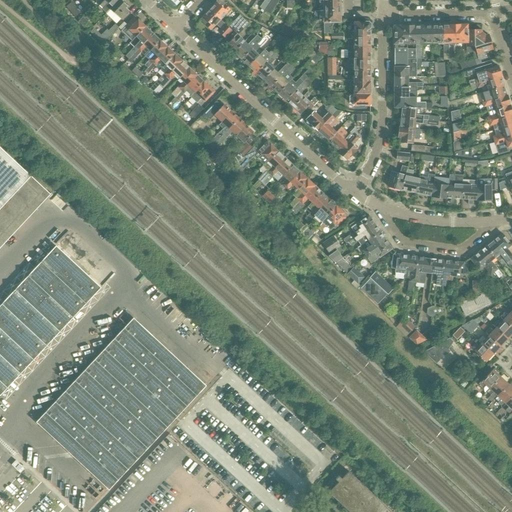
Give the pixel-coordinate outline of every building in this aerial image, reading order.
[(112,6),(113,7),(119,0),(104,0),(99,6),(103,10),(106,12),(112,6)] [(121,0),(119,0),(113,7),(106,14),(117,24),(129,10),(126,8),(128,6),(121,0)] [(220,0),(217,0),(209,10),(220,20),(230,9),(220,0)] [(264,0),(260,7),(265,11),(271,0),(264,0)] [(271,0),(265,11),(269,13),(278,1),(277,0),(271,0)] [(282,14),(288,17),(293,8),(293,5),(293,0),(287,0),(287,4),(282,14)] [(67,6),(76,17),(80,13),(71,3),(67,6)] [(340,4),(324,4),(324,23),(324,33),(330,33),(330,23),(340,22),(340,4)] [(304,14),(310,17),(313,13),(307,8),(304,14)] [(209,10),(199,19),(210,30),(216,24),(221,29),(225,25),(220,20),(209,10)] [(240,15),(228,27),(231,31),(233,32),(234,31),(239,26),(245,20),(240,15)] [(83,26),(88,21),(83,17),(78,22),(83,26)] [(125,27),(136,37),(146,27),(138,19),(137,21),(134,18),(125,27)] [(239,26),(242,29),(248,23),(245,20),(239,26)] [(354,22),(354,41),(370,42),(370,25),(370,24),(369,23),(368,22),(367,22),(354,22)] [(449,25),(449,54),(449,62),(454,60),(453,47),(454,47),(453,42),(467,42),(466,30),(466,25),(460,25),(460,24),(449,24),(449,25)] [(219,32),(224,37),(225,38),(231,31),(228,27),(225,25),(221,29),(219,32)] [(294,34),(289,31),(291,28),(285,25),(280,33),(291,38),(294,34)] [(394,27),(394,67),(410,67),(410,59),(416,59),(416,49),(407,49),(407,43),(416,43),(415,26),(413,26),(413,25),(403,25),(403,26),(394,27)] [(449,25),(431,26),(432,42),(444,42),(444,46),(445,46),(445,54),(449,54),(449,25)] [(91,33),(103,44),(112,34),(117,38),(125,30),(120,26),(112,34),(107,30),(101,36),(94,29),(91,33)] [(431,26),(415,26),(416,43),(416,49),(416,59),(422,59),(422,42),(432,42),(431,26)] [(126,56),(129,59),(153,33),(146,27),(136,37),(130,44),(134,47),(128,54),(126,56)] [(481,29),(466,30),(467,42),(467,52),(473,52),(473,49),(474,47),(483,34),(481,32),(481,29)] [(224,42),(234,52),(244,41),(234,31),(233,32),(224,42)] [(150,50),(151,51),(161,41),(153,33),(129,59),(128,60),(130,63),(134,59),(141,52),(145,56),(150,50)] [(493,49),(488,34),(485,35),(483,34),(474,47),(473,49),(473,52),(474,59),(469,61),(470,66),(471,67),(482,63),(480,58),(484,57),(483,52),(493,49)] [(234,52),(241,59),(261,38),(258,35),(248,45),(244,41),(234,52)] [(241,59),(248,66),(259,55),(255,51),(264,41),(261,38),(241,59)] [(297,43),(288,39),(284,43),(291,50),(297,43)] [(144,65),(148,68),(167,47),(161,41),(151,51),(155,54),(149,60),(144,65)] [(348,58),(354,58),(370,59),(370,42),(354,41),(348,41),(348,47),(348,58)] [(318,51),(328,55),(328,43),(317,43),(317,48),(318,49),(318,51)] [(157,64),(162,68),(165,64),(175,54),(167,47),(148,68),(145,71),(142,73),(141,75),(143,77),(145,77),(148,73),(157,64)] [(251,73),(254,75),(270,57),(275,52),(272,49),(267,54),(263,50),(259,55),(248,66),(254,71),(251,73)] [(316,52),(309,49),(306,53),(311,58),(316,52)] [(153,92),(160,85),(182,61),(175,54),(165,64),(162,68),(160,70),(164,74),(159,80),(158,79),(150,88),(153,92)] [(258,75),(263,80),(274,69),(269,65),(274,61),(270,57),(254,75),(256,77),(258,75)] [(354,58),(354,75),(370,75),(370,59),(354,58)] [(410,67),(394,67),(394,77),(409,77),(417,77),(417,59),(416,59),(410,59),(410,67)] [(175,74),(179,78),(189,68),(182,61),(160,85),(162,87),(170,80),(175,74)] [(460,64),(462,69),(470,66),(469,61),(460,64)] [(266,87),(268,89),(290,66),(287,63),(278,73),(274,69),(263,80),(268,84),(266,87)] [(438,77),(445,76),(444,63),(437,63),(438,77)] [(492,68),(491,64),(466,71),(468,76),(474,74),(476,79),(469,81),(470,85),(501,75),(498,66),(492,68)] [(273,89),(278,94),(288,83),(285,80),(294,70),(290,66),(268,89),(271,91),(273,89)] [(138,78),(141,75),(142,73),(136,67),(132,71),(138,78)] [(172,94),(175,97),(196,74),(189,68),(179,78),(184,82),(172,94)] [(285,100),(308,76),(313,72),(309,68),(305,73),(295,83),(291,79),(288,83),(278,94),(285,100)] [(196,74),(175,97),(172,101),(175,103),(186,91),(191,95),(204,81),(196,74)] [(354,80),(354,93),(370,93),(370,75),(354,75),(350,75),(344,75),(329,75),(329,80),(354,80)] [(488,85),(490,90),(504,86),(501,76),(501,75),(470,85),(472,90),(478,88),(488,85)] [(285,100),(293,107),(303,97),(298,92),(303,87),(307,87),(313,80),(308,76),(285,100)] [(394,77),(394,87),(422,87),(422,82),(409,82),(409,77),(394,77)] [(214,91),(204,81),(191,95),(190,96),(197,103),(201,98),(205,102),(213,93),(214,91)] [(476,105),(483,102),(506,95),(504,86),(490,90),(491,95),(475,100),(476,105)] [(394,97),(416,97),(417,97),(417,91),(422,90),(422,87),(394,87),(394,97)] [(349,97),(349,102),(354,102),(354,106),(370,106),(370,93),(354,93),(354,95),(351,95),(349,97)] [(496,109),(510,105),(507,95),(506,95),(483,102),(484,107),(486,106),(487,112),(488,112),(496,109)] [(303,97),(293,107),(300,114),(305,109),(308,111),(313,106),(318,100),(314,97),(309,102),(303,97)] [(394,97),(394,108),(402,108),(408,108),(420,108),(425,109),(425,102),(416,102),(416,97),(394,97)] [(220,120),(222,122),(231,111),(224,105),(223,106),(222,106),(216,100),(201,116),(208,122),(213,116),(214,115),(220,120)] [(190,114),(194,118),(203,108),(199,104),(190,114)] [(306,120),(317,131),(336,110),(330,104),(319,116),(313,111),(306,120)] [(488,121),(489,122),(511,115),(511,112),(510,105),(496,109),(488,112),(490,117),(485,118),(486,120),(484,121),(484,123),(488,121)] [(402,108),(401,117),(438,121),(438,116),(420,115),(420,108),(408,108),(402,108)] [(317,131),(328,141),(336,133),(329,125),(342,111),(341,111),(337,110),(336,110),(317,131)] [(231,111),(222,122),(219,125),(223,129),(221,131),(209,144),(212,147),(216,142),(239,118),(231,111)] [(452,112),(452,121),(460,117),(458,111),(452,112)] [(511,115),(489,122),(487,123),(488,127),(493,125),(494,130),(511,124),(511,115)] [(201,116),(190,127),(194,131),(205,119),(201,116)] [(399,127),(419,130),(419,124),(438,126),(438,121),(401,117),(400,127),(399,127)] [(246,125),(239,118),(216,142),(220,145),(227,137),(232,131),(236,136),(246,125)] [(461,130),(459,122),(452,124),(453,132),(461,130)] [(493,136),(494,141),(511,135),(511,124),(494,130),(496,135),(493,136)] [(253,132),(246,125),(236,136),(244,142),(245,141),(248,144),(255,137),(252,134),(253,132)] [(328,141),(339,151),(355,134),(355,126),(352,125),(348,132),(350,133),(344,140),(336,133),(328,141)] [(419,130),(399,127),(398,138),(401,138),(400,142),(413,143),(413,139),(419,140),(420,130),(419,130)] [(468,136),(466,129),(453,133),(454,140),(454,142),(460,140),(460,138),(468,136)] [(355,134),(339,151),(338,152),(347,160),(357,149),(353,145),(359,138),(355,134)] [(511,135),(494,141),(486,143),(488,147),(488,150),(497,148),(496,145),(506,142),(507,147),(511,146),(511,135)] [(258,152),(268,161),(278,151),(267,141),(263,145),(260,143),(257,146),(256,144),(253,148),(237,164),(243,170),(248,164),(247,163),(258,152)] [(454,142),(454,152),(462,150),(460,141),(454,142)] [(228,163),(234,168),(237,164),(253,148),(247,142),(239,151),(228,163)] [(0,247),(50,194),(0,146),(0,247)] [(472,148),(454,152),(455,156),(472,157),(472,148)] [(265,172),(258,179),(262,183),(286,158),(278,151),(268,161),(264,166),(266,169),(264,172),(265,172)] [(397,153),(397,160),(410,161),(410,154),(397,153)] [(279,171),(283,175),(292,165),(286,158),(262,183),(265,186),(279,171)] [(279,189),(281,191),(284,188),(285,188),(300,172),(292,165),(283,175),(287,179),(279,189)] [(407,167),(402,166),(400,171),(403,172),(402,175),(391,172),(387,186),(401,190),(401,189),(406,170),(407,170),(407,167)] [(413,171),(409,171),(407,170),(406,170),(401,189),(416,193),(419,178),(412,177),(413,171)] [(284,188),(281,191),(276,197),(279,200),(285,196),(284,194),(288,190),(292,195),(298,189),(307,179),(300,172),(285,188),(284,188)] [(416,193),(431,196),(433,184),(434,179),(434,175),(428,174),(428,178),(419,176),(419,178),(416,193)] [(446,198),(448,186),(449,175),(443,174),(442,183),(440,183),(441,180),(434,179),(433,184),(431,196),(446,198)] [(461,199),(463,179),(463,175),(449,175),(448,186),(446,198),(450,198),(450,203),(454,203),(455,198),(461,199)] [(288,207),(292,209),(315,186),(307,179),(298,189),(302,193),(296,199),(288,207)] [(463,179),(461,199),(468,199),(467,204),(472,204),(472,199),(476,200),(476,188),(476,185),(476,180),(463,179)] [(485,180),(476,180),(476,185),(476,188),(476,200),(491,200),(490,185),(485,185),(485,180)] [(504,181),(498,183),(500,190),(507,188),(504,181)] [(308,198),(312,202),(322,192),(315,186),(292,209),(291,210),(295,214),(304,205),(302,204),(308,198)] [(268,192),(263,196),(270,203),(275,198),(268,192)] [(308,222),(312,218),(330,199),(322,192),(312,202),(308,207),(312,211),(310,213),(310,212),(304,218),(308,222)] [(320,221),(321,222),(327,216),(326,216),(336,206),(330,199),(312,218),(317,224),(320,221)] [(326,216),(327,216),(321,222),(317,230),(319,233),(325,226),(330,231),(334,228),(335,229),(345,217),(345,218),(347,216),(344,213),(336,206),(326,216)] [(346,243),(349,241),(353,238),(374,224),(368,215),(356,223),(360,228),(344,240),(346,243)] [(361,245),(368,240),(380,232),(374,224),(353,238),(349,241),(351,245),(357,241),(361,245)] [(310,239),(310,238),(314,234),(305,226),(303,228),(301,230),(310,239)] [(363,250),(365,254),(386,240),(380,232),(368,240),(371,245),(363,250)] [(502,233),(494,240),(511,262),(511,254),(507,248),(511,245),(502,233)] [(322,243),(329,254),(340,247),(333,236),(322,243)] [(392,248),(386,240),(365,254),(371,263),(392,248)] [(511,262),(494,240),(486,246),(495,257),(498,261),(502,258),(509,266),(511,263),(511,262)] [(0,394),(0,395),(100,287),(56,246),(0,306),(0,394)] [(478,252),(494,272),(499,278),(502,275),(498,269),(491,261),(495,257),(486,246),(478,252)] [(335,262),(342,258),(343,258),(337,250),(328,256),(335,262)] [(491,275),(494,272),(478,252),(470,259),(479,270),(484,266),(491,275)] [(405,274),(406,270),(407,255),(397,254),(397,255),(395,253),(392,255),(391,268),(395,269),(395,273),(405,274)] [(406,270),(405,274),(410,274),(410,281),(408,281),(407,290),(413,291),(414,282),(418,257),(407,255),(406,270)] [(430,258),(418,257),(414,282),(425,283),(426,273),(428,273),(430,258)] [(342,258),(335,262),(346,273),(352,267),(342,258)] [(443,260),(430,258),(428,273),(431,273),(430,280),(436,281),(435,286),(440,287),(440,285),(443,260)] [(454,261),(443,260),(440,285),(445,286),(445,280),(452,281),(453,276),(452,276),(454,261)] [(463,263),(454,261),(452,276),(453,276),(462,277),(462,275),(466,276),(468,265),(466,261),(463,263)] [(348,273),(355,280),(360,274),(353,268),(348,273)] [(370,277),(374,281),(377,285),(383,279),(375,272),(370,277)] [(383,303),(389,297),(387,296),(370,279),(361,288),(377,303),(380,301),(383,303)] [(460,304),(466,315),(490,304),(484,293),(481,294),(474,298),(460,304)] [(429,316),(433,317),(444,312),(442,308),(432,306),(427,309),(426,314),(429,316)] [(500,317),(503,319),(511,327),(511,313),(510,312),(507,315),(504,312),(503,313),(501,311),(498,314),(500,316),(500,317)] [(36,422),(109,490),(206,385),(133,318),(36,422)] [(398,324),(409,334),(414,328),(404,318),(398,324)] [(472,319),(460,326),(469,333),(478,325),(472,319)] [(493,324),(496,327),(508,339),(511,333),(511,327),(503,319),(500,323),(497,320),(493,324)] [(485,332),(488,335),(500,346),(508,339),(496,327),(492,331),(489,328),(485,332)] [(409,337),(416,345),(426,340),(416,330),(409,337)] [(475,337),(481,343),(493,354),(500,346),(488,335),(485,339),(479,333),(475,337)] [(426,354),(443,371),(457,358),(452,353),(455,351),(451,346),(453,341),(449,338),(426,350),(426,351),(425,352),(426,353),(426,354)] [(493,354),(481,343),(478,346),(475,343),(471,348),(485,362),(493,354)] [(486,385),(489,388),(500,377),(493,369),(479,384),(483,388),(486,385)] [(494,399),(497,396),(508,384),(500,377),(489,388),(493,392),(490,395),(494,399)] [(502,407),(505,403),(511,395),(511,387),(508,384),(497,396),(501,399),(498,403),(502,407)] [(11,465),(20,473),(24,469),(15,460),(11,465)] [(392,511),(348,471),(341,478),(339,475),(335,479),(338,482),(328,492),(349,511),(392,511)] [(323,488),(328,492),(338,482),(335,479),(333,477),(323,488)] [(224,496),(233,505),(237,501),(227,492),(224,496)]
